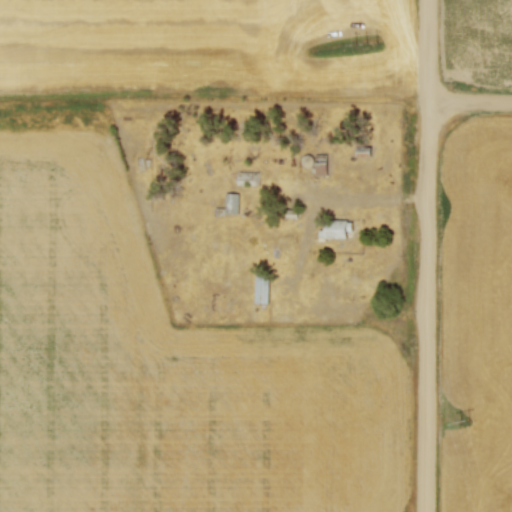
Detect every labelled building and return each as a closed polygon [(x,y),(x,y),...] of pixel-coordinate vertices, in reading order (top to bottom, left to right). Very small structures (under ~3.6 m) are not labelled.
[(353,150),(354,158),(371,157),(370,149),(353,150)] [(311,164),(312,163),(313,161),(313,160),(313,158),(312,156),(311,155),(309,154),(307,154),(305,154),(304,155),(302,157),(302,159),(302,161),(302,162),(303,164),(305,165),(307,165),(309,165),(311,164)] [(317,165),(318,177),(328,177),(328,165),(317,165)] [(240,169),(238,185),(259,187),(261,171),(240,169)] [(225,195),(226,208),(216,208),(216,215),(237,214),(237,195),(225,195)] [(331,220),(330,237),(348,238),(349,221),(331,220)] [(254,275),(255,303),(270,302),(269,274),(254,275)]
